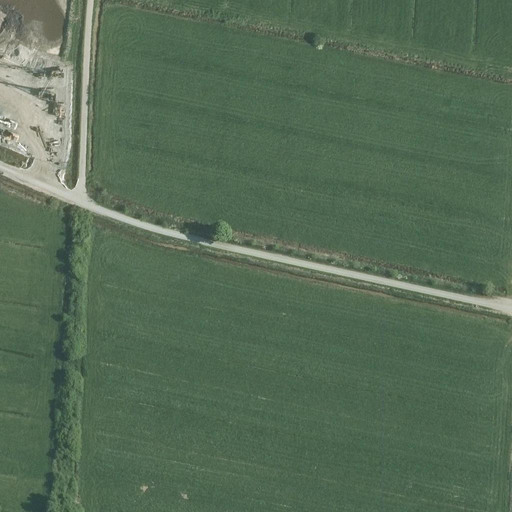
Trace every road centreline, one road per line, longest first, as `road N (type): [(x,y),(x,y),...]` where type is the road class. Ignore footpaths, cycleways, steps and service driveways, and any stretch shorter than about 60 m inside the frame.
road 1 (unclassified): [(0,169),(107,214),(511,307)]
road 2 (track): [(84,205),(95,0)]
